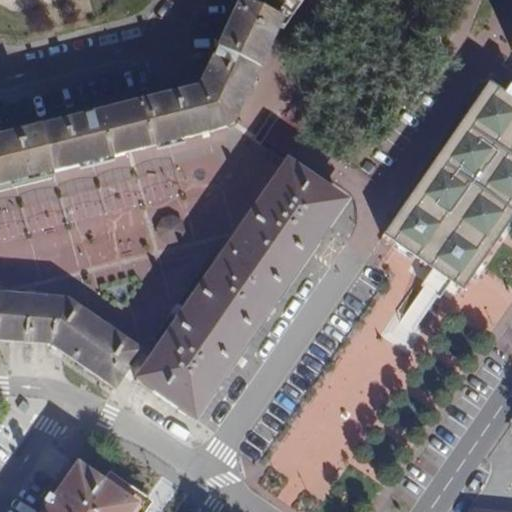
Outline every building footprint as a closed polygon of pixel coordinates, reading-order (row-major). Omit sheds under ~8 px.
[(278,0),(289,10),(297,0),(278,0)] [(241,1),(198,91),(209,132),(234,126),(282,21),(241,1)] [(511,101),(502,94),(488,85),(383,238),(461,293),(511,218),(511,101)] [(511,88),(509,86),(502,94),(511,101),(511,88)] [(167,143),(209,132),(198,91),(156,101),(167,143)] [(52,173),(167,143),(156,101),(42,130),(52,173)] [(0,187),(52,173),(42,130),(0,140),(0,187)] [(286,162),(135,380),(195,421),(346,203),(286,162)] [(48,300),(2,296),(0,310),(0,340),(26,343),(52,344),(48,300)] [(139,352),(71,305),(66,302),(48,300),(52,344),(115,388),(139,352)] [(77,464),(43,511),(133,511),(137,506),(77,464)]
